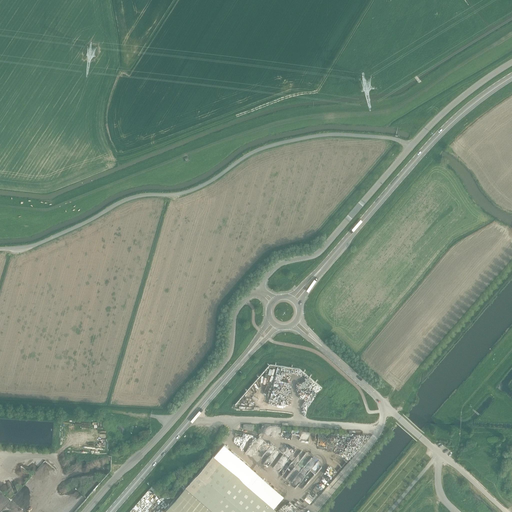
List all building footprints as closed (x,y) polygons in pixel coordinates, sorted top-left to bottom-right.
[(261,459),(271,445),(259,436),(249,451),(261,459)] [(345,436),(338,445),(346,451),(339,459),(346,465),(360,449),(345,436)] [(299,495),(321,464),(318,462),(320,459),(317,457),(317,456),(314,453),(305,466),(300,463),(307,452),(302,449),(301,451),(296,448),(290,458),(276,448),(267,460),(271,462),(268,467),(295,486),(293,490),(299,495)] [(186,487),(163,511),(277,511),(213,456),(186,487)] [(29,467),(32,463),(30,460),(23,466),(29,473),(32,470),(29,467)]
